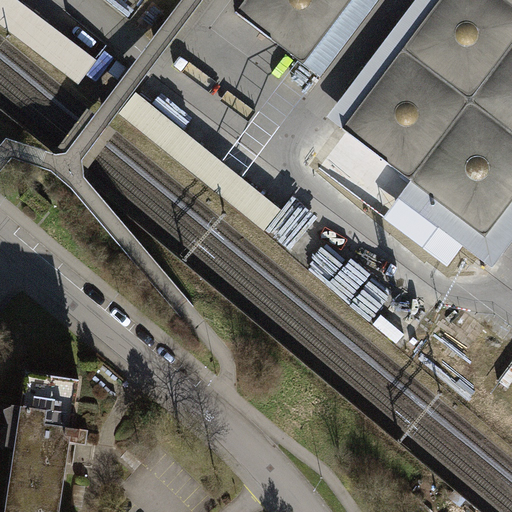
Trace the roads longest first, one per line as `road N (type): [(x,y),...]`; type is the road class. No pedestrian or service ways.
road 1 (residential): [(0,240),(208,407),(307,511)]
road 2 (unknown): [(511,293),(490,297),(452,277),(313,163),(314,129),(385,51)]
